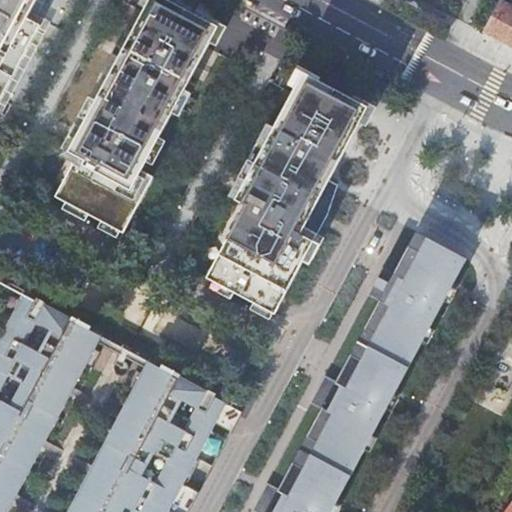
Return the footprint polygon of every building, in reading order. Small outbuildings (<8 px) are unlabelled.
[(36,0),(0,0),(0,100),(40,25),(27,18),(36,0)] [(218,27),(169,0),(149,0),(126,44),(88,115),(68,152),(78,158),(55,198),(123,233),(153,175),(141,170),(218,27)] [(511,6),(501,1),(483,34),(511,48),(511,6)] [(338,185),(329,180),(364,115),(368,107),(304,72),(291,95),(235,201),(246,207),(206,279),(275,315),(327,217),(338,185)] [(331,511),(467,261),(427,239),(419,254),(410,248),(395,276),(405,281),(400,290),(380,279),(375,287),(380,290),(376,299),(381,302),(366,330),(377,335),(363,362),(353,356),(338,384),(347,389),(339,405),(329,399),(330,396),(321,392),(314,405),(324,410),(309,438),(319,443),(305,469),(295,464),(280,492),(289,497),(281,511),(271,506),(273,503),(264,499),(256,511),(331,511)] [(0,511),(21,511),(115,338),(26,292),(0,342),(0,511)] [(76,511),(193,511),(250,408),(158,360),(76,511)]
